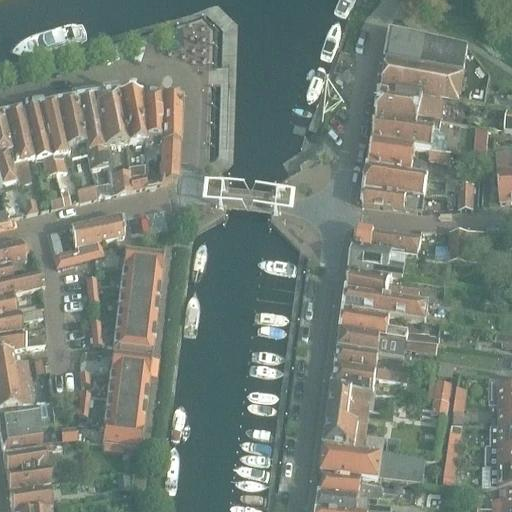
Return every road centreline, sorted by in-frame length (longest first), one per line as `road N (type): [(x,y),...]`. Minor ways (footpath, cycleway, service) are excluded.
road 1 (residential): [(183,196),(189,79),(136,67),(0,100)]
road 2 (residential): [(301,511),(330,265)]
road 3 (unclassified): [(334,210),(385,0)]
road 4 (residential): [(183,196),(0,236)]
road 5 (residential): [(334,217),(416,226),(511,222)]
road 6 (residential): [(183,196),(334,210)]
